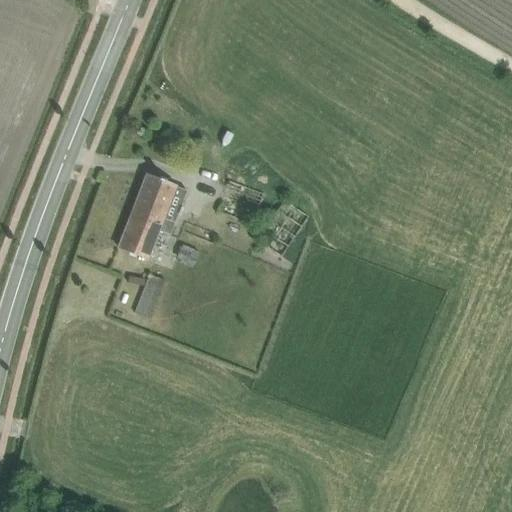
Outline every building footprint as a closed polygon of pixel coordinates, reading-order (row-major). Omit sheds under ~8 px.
[(183,190),(141,173),(111,249),(140,260),(152,230),(165,235),(183,190)] [(247,232),(261,200),(218,182),(205,214),(247,232)] [(270,260),(301,223),(278,203),(246,240),(270,260)] [(177,263),(182,252),(169,246),(165,257),(177,263)] [(150,317),(167,281),(149,273),(133,309),(150,317)]
